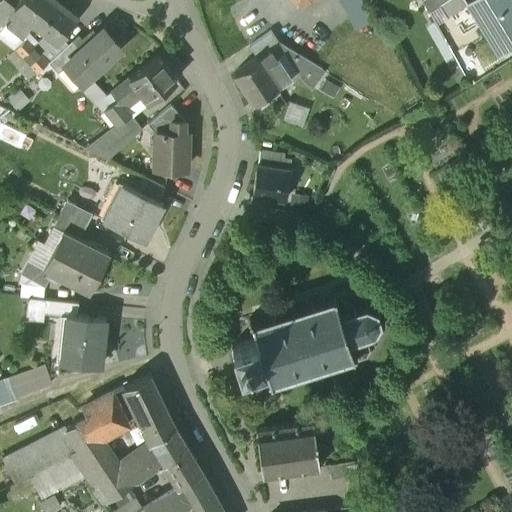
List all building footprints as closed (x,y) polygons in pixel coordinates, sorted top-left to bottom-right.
[(4,0),(1,0),(0,1),(0,22),(4,26),(6,23),(5,23),(16,11),(13,9),(14,8),(4,0)] [(59,2),(55,0),(19,0),(14,8),(13,9),(16,11),(32,24),(37,28),(59,2)] [(436,0),(421,0),(428,11),(439,4),(436,0)] [(467,4),(464,0),(445,0),(439,4),(447,17),(467,4)] [(511,6),(508,0),(471,0),(468,2),(499,53),(511,44),(511,6)] [(59,2),(37,28),(46,35),(55,42),(57,43),(77,17),(59,2)] [(32,24),(16,11),(5,23),(6,23),(21,36),(32,24)] [(120,48),(102,28),(80,49),(64,63),(66,64),(82,82),(120,48)] [(271,32),(249,46),(257,58),(279,43),(271,32)] [(55,42),(46,35),(32,46),(39,54),(55,42)] [(32,46),(26,39),(15,48),(26,60),(37,72),(47,62),(32,46)] [(72,40),(47,63),(56,72),(66,64),(64,63),(80,49),(72,40)] [(257,58),(234,73),(254,102),(268,93),(272,98),(279,93),(276,88),(280,85),(279,84),(290,77),(297,72),(289,61),(298,55),(281,45),(279,43),(257,58)] [(176,79),(157,55),(129,77),(147,101),(176,79)] [(322,69),(298,55),(289,61),(297,72),(310,86),(322,69)] [(37,72),(26,60),(19,67),(29,78),(37,72)] [(82,82),(66,64),(57,73),(73,91),(82,82)] [(147,101),(129,77),(111,91),(117,99),(118,98),(131,114),(147,101)] [(111,91),(102,98),(108,106),(105,108),(117,123),(118,124),(131,114),(118,98),(117,99),(111,91)] [(184,120),(170,104),(147,123),(156,133),(156,131),(170,132),(170,119),(184,120)] [(307,110),(289,105),(284,121),(302,126),(307,110)] [(131,114),(118,124),(117,123),(84,147),(107,158),(142,128),(131,114)] [(184,120),(170,119),(170,132),(156,131),(156,133),(155,167),(186,168),(187,132),(184,132),(185,120),(184,120)] [(283,154),(259,150),(258,164),(290,169),(291,160),(283,159),(283,154)] [(290,169),(258,164),(252,196),(285,201),(290,169)] [(164,187),(141,175),(134,188),(133,189),(157,201),(158,201),(164,187)] [(157,201),(133,189),(134,188),(123,183),(104,219),(143,239),(162,203),(158,201),(157,201)] [(91,211),(66,199),(59,213),(84,225),(91,211)] [(59,213),(52,225),(62,229),(62,228),(79,236),(84,225),(59,213)] [(79,236),(62,228),(62,229),(42,267),(42,268),(51,272),(88,292),(109,252),(79,236)] [(42,267),(28,259),(20,273),(44,286),(51,272),(42,268),(42,267)] [(314,299),(312,294),(310,295),(311,300),(294,305),(293,300),(290,301),(292,306),(275,311),(273,306),(271,307),(272,312),(253,318),(249,316),(248,318),(252,320),(257,335),(231,343),(240,369),(249,366),(250,370),(255,373),(259,371),(261,367),(260,363),(265,361),(269,376),(267,380),(269,382),(272,377),(291,371),(292,376),(295,375),(293,370),(310,365),(312,370),(314,369),(313,364),(330,359),(331,364),(334,363),(332,358),(351,352),(357,355),(357,358),(359,358),(359,355),(365,354),(366,356),(368,355),(366,353),(369,347),(371,348),(371,346),(369,346),(368,344),(374,342),(376,340),(375,337),(375,336),(374,332),(375,331),(376,332),(377,330),(374,327),(379,318),(384,319),(384,317),(379,316),(377,307),(380,304),(379,302),(375,305),(366,301),(367,296),(364,296),(364,301),(356,304),(353,295),(356,295),(355,293),(352,294),(351,289),(353,287),(352,286),(350,287),(345,285),(345,282),(343,282),(343,285),(337,286),(336,284),(334,285),(336,288),(333,293),(314,299)] [(78,302),(45,299),(44,312),(65,315),(65,314),(76,315),(78,302)] [(76,315),(65,314),(65,315),(60,361),(100,366),(105,318),(76,315)] [(0,401),(48,384),(41,365),(0,380),(0,401)] [(175,426),(149,374),(123,387),(151,443),(175,426)] [(128,425),(112,392),(82,407),(86,416),(66,429),(82,454),(75,459),(85,475),(92,486),(100,481),(112,499),(153,470),(140,451),(118,466),(100,439),(128,425)] [(313,420),(255,428),(262,474),(319,466),(313,420)] [(202,471),(175,426),(151,443),(166,461),(158,467),(162,473),(167,469),(171,475),(178,487),(183,484),(183,483),(202,471)] [(66,429),(1,458),(14,483),(27,476),(72,454),(75,459),(82,454),(66,429)] [(166,461),(151,443),(140,451),(153,470),(158,467),(166,461)] [(72,454),(27,476),(38,499),(85,475),(72,454)] [(356,460),(328,464),(330,478),(347,475),(358,474),(356,460)] [(225,511),(202,471),(183,483),(183,484),(178,487),(163,496),(171,510),(167,511),(225,511)] [(134,498),(111,511),(137,511),(142,509),(134,498)]
